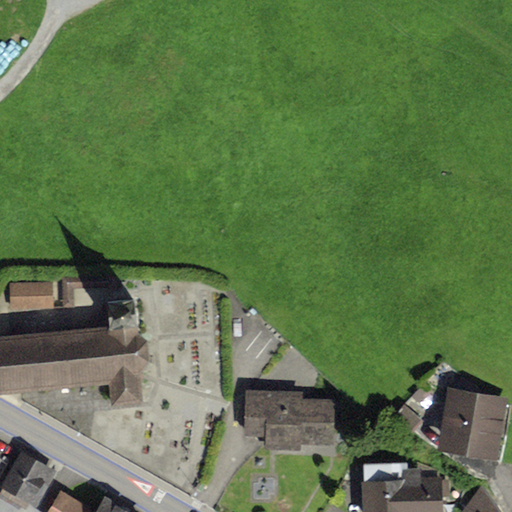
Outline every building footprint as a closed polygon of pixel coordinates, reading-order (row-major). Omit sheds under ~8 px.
[(52,286),(7,287),(8,312),(53,312),(52,286)] [(120,337),(2,345),(5,394),(113,386),(114,412),(148,410),(146,377),(159,365),(158,343),(145,335),(143,306),(118,308),(120,337)] [(457,391),(447,449),(501,458),(511,401),(457,391)] [(340,399),(247,395),(245,442),(338,445),(340,399)] [(27,459),(6,493),(35,510),(56,477),(27,459)] [(447,511),(444,480),(362,488),(363,511),(447,511)] [(87,511),(62,496),(52,511),(87,511)]
